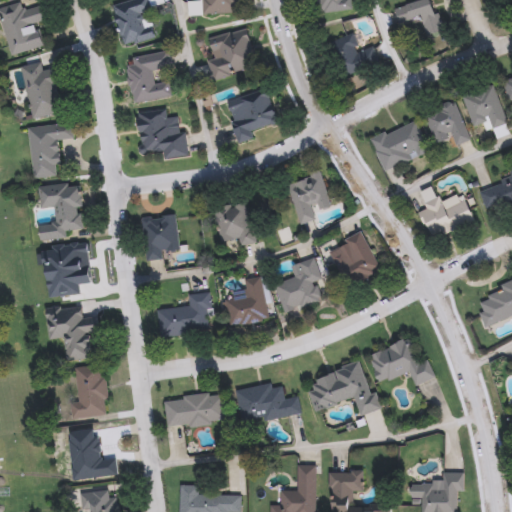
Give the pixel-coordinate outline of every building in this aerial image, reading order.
[(131,0),(147,0),(159,36),(124,47),(111,7),(131,0)] [(233,0),(233,13),(188,14),(188,0),(233,0)] [(317,14),(315,0),(351,0),(352,10),(317,14)] [(399,7),(422,0),(432,0),(444,39),(430,43),(424,21),(404,26),(399,7)] [(258,65),(213,80),(202,48),(247,33),(258,65)] [(373,47),(379,64),(341,77),(329,42),(352,34),(358,52),(373,47)] [(134,103),(126,59),(168,51),(171,69),(155,72),(156,82),(169,80),(172,96),(134,103)] [(19,68),(42,61),(44,69),(53,67),(65,111),(33,120),(19,68)] [(494,86),(506,125),(477,135),(464,95),(494,86)] [(253,139),(237,143),(227,105),(270,94),(278,124),(251,131),(253,139)] [(470,140),(456,146),(452,138),(435,144),(423,115),(454,102),(470,140)] [(162,151),(142,154),(136,113),(166,108),(170,135),(185,133),(188,156),(164,160),(162,151)] [(384,171),(370,139),(416,120),(429,153),(384,171)] [(33,179),(28,127),(72,122),(73,139),(57,141),(60,176),(33,179)] [(480,190),(510,181),(507,173),(511,171),(511,206),(488,214),(480,190)] [(298,224),(285,183),(320,172),(331,206),(312,212),(314,219),(298,224)] [(38,187),(79,183),(81,207),(80,207),(82,229),(66,230),(67,239),(40,241),(39,224),(55,222),(54,207),(40,208),(38,187)] [(418,212),(428,207),(421,193),(432,188),(438,200),(459,189),(474,220),(432,240),(418,212)] [(255,242),(240,245),(239,241),(221,244),(214,209),(247,202),(255,242)] [(146,261),(142,218),(176,215),(179,250),(162,252),(163,260),(146,261)] [(382,271),(350,288),(330,252),(362,234),(382,271)] [(283,311),(274,283),(303,274),(299,263),(320,256),(333,295),(283,311)] [(245,279),(265,277),(269,321),(227,324),(225,297),(247,296),(245,279)] [(511,317),(486,327),(475,297),(511,283),(511,317)] [(207,292),(212,330),(161,337),(157,307),(188,303),(187,295),(207,292)] [(49,339),(46,310),(82,306),(83,318),(96,316),(97,333),(90,334),(93,358),(67,360),(65,337),(49,339)] [(427,358),(435,378),(414,385),(409,372),(379,383),(369,354),(409,339),(418,362),(427,358)] [(370,393),(375,391),(381,408),(360,415),(354,398),(317,410),(307,380),(360,362),(370,393)] [(75,367),(102,365),(106,415),(71,418),(70,401),(77,400),(75,367)] [(301,414),(243,424),(236,389),(271,383),(272,388),(282,386),(284,398),(298,396),(301,414)] [(167,426),(165,398),(223,393),(225,422),(167,426)] [(76,479),(71,431),(96,428),(99,459),(114,457),(116,475),(76,479)] [(270,511),(270,506),(281,506),(281,491),(297,491),(297,465),(315,465),(315,511),(270,511)] [(329,511),(329,471),(362,470),(363,492),(354,492),(354,506),(389,505),(389,511),(329,511)] [(456,490),(456,511),(421,511),(422,499),(410,499),(410,483),(443,484),(443,473),(462,473),(462,490),(456,490)] [(240,495),(240,511),(179,511),(180,485),(199,485),(199,495),(240,495)] [(90,511),(90,509),(82,511),(79,493),(96,490),(97,499),(111,496),(113,511),(90,511)]
